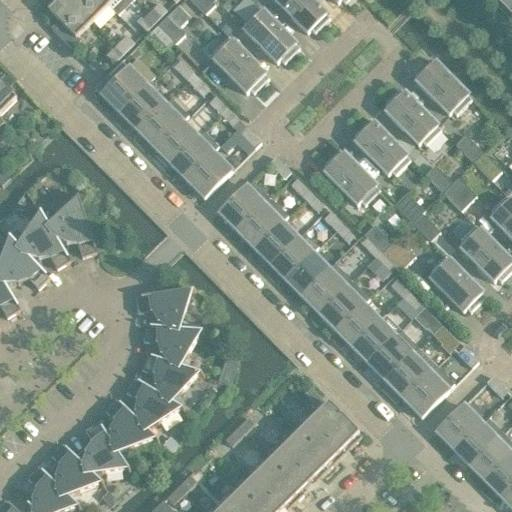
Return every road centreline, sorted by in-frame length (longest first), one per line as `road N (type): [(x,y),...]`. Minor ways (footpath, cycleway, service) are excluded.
road 1 (residential): [(280,140),(299,159),(398,57),(366,26),(267,128)]
road 2 (residential): [(410,448),(189,234)]
road 3 (residential): [(189,234),(0,42)]
road 4 (residential): [(0,490),(116,373),(127,345)]
road 5 (residential): [(134,288),(85,292),(56,307),(0,361)]
road 6 (residential): [(189,234),(280,140)]
road 7 (residential): [(410,448),(498,360)]
